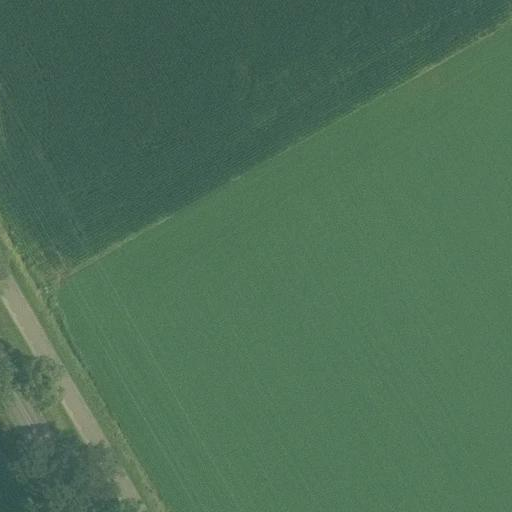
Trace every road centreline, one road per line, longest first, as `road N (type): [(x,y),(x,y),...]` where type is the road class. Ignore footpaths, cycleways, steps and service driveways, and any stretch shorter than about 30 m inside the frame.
road 1 (unclassified): [(140,511),(0,274)]
road 2 (primary): [(84,511),(0,365)]
